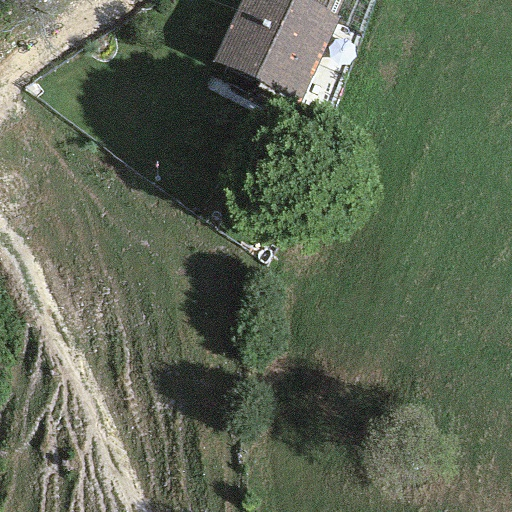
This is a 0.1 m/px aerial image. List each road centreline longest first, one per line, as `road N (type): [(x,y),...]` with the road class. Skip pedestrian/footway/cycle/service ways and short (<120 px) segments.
road 1 (track): [(0,232),(45,277),(133,511)]
road 2 (track): [(0,78),(124,0)]
